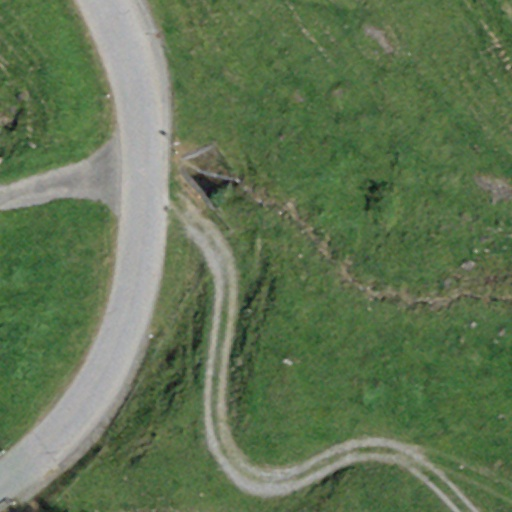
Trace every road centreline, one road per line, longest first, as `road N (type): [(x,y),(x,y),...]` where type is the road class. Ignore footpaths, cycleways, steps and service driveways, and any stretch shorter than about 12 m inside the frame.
road 1 (unclassified): [(0,503),(73,420),(117,252),(135,140),(135,79)]
road 2 (track): [(0,195),(135,79)]
